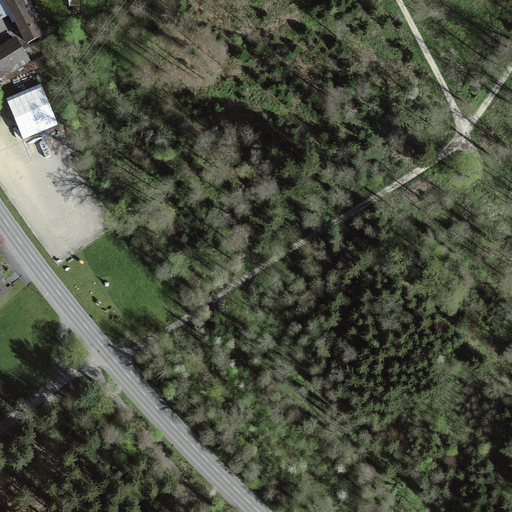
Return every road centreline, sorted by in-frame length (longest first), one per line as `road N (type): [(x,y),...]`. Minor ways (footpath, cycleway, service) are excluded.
road 1 (track): [(465,133),(116,361)]
road 2 (secondary): [(106,350),(259,511)]
road 3 (track): [(207,511),(89,363)]
road 4 (secondary): [(0,213),(106,350)]
road 5 (track): [(465,133),(400,0)]
road 6 (residential): [(0,427),(106,350)]
